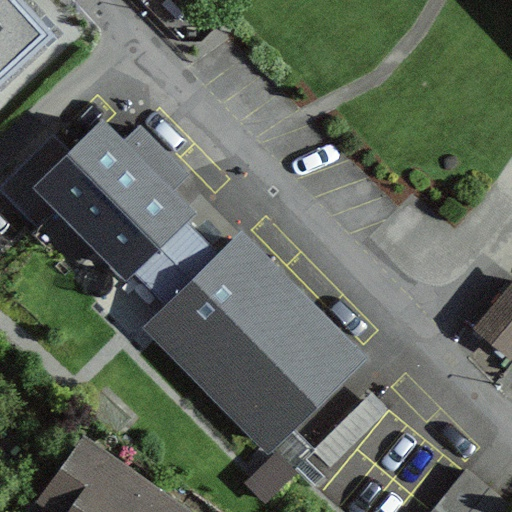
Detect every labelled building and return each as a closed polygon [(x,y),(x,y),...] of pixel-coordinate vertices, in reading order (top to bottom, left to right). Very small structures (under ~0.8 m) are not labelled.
[(0,0),(0,61),(39,25),(15,0),(0,0)] [(203,236),(187,221),(195,213),(172,190),(188,174),(140,125),(123,141),(102,119),(70,151),(53,135),(0,187),(0,191),(37,230),(55,212),(125,283),(134,274),(149,289),(203,236)] [(241,230),(219,252),(203,236),(149,289),(165,305),(141,329),(266,454),(366,356),(241,230)] [(510,362),(511,360),(511,285),(473,330),(510,362)] [(329,468),(388,409),(371,392),(311,451),(329,468)] [(191,511),(82,435),(35,502),(49,511),(191,511)] [(469,511),(489,488),(464,467),(429,511),(469,511)] [(511,511),(511,506),(489,488),(469,511),(511,511)]
